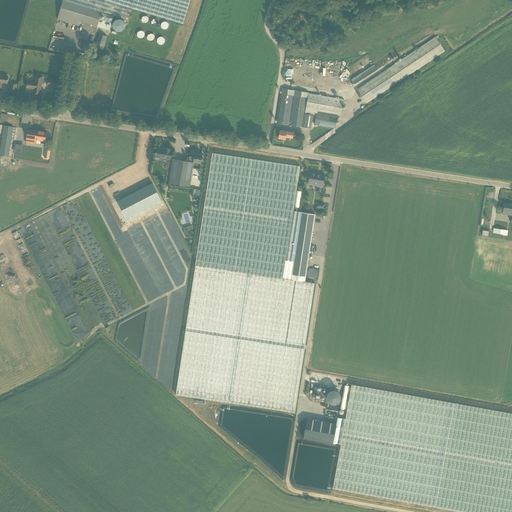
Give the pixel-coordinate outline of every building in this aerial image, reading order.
[(187,25),(194,0),(63,0),(63,2),(114,17),(129,24),(133,12),(186,27),(187,25)] [(110,32),(114,17),(63,2),(57,20),(110,32)] [(108,36),(100,33),(96,47),(104,49),(108,36)] [(365,99),(442,49),(435,37),(357,88),(365,99)] [(351,77),(355,83),(375,71),(371,65),(351,77)] [(24,82),(24,88),(31,89),(31,94),(40,95),(43,79),(33,78),(33,82),(24,82)] [(50,79),(50,86),(58,87),(58,83),(53,83),(53,79),(50,79)] [(280,85),(275,118),(310,123),(312,112),(318,113),(316,121),(333,124),(335,112),(339,112),(341,95),(280,85)] [(3,126),(0,150),(0,153),(16,156),(18,140),(10,139),(12,127),(3,126)] [(291,130),(276,129),(275,140),(282,140),(282,135),(291,136),(291,130)] [(45,133),(28,130),(25,145),(35,147),(36,141),(43,142),(45,133)] [(171,150),(169,150),(154,148),(152,159),(169,161),(171,150)] [(299,166),(209,152),(203,194),(173,395),(296,414),(315,283),(306,281),(291,279),(294,263),(301,211),(292,210),(299,166)] [(194,165),(173,162),(170,185),(191,187),(194,165)] [(326,177),(308,173),(305,189),(315,191),(316,188),(324,189),(326,177)] [(511,204),(501,203),(500,212),(511,213),(511,204)] [(301,211),(294,263),(291,279),(306,281),(316,213),(301,211)] [(480,223),(473,268),(482,269),(489,224),(480,223)] [(507,227),(494,225),(487,269),(500,271),(507,227)] [(37,369),(38,372),(51,366),(47,356),(43,358),(45,361),(42,363),(43,366),(37,369)] [(343,445),(336,490),(359,494),(372,412),(371,412),(371,410),(375,409),(386,406),(384,406),(388,405),(388,401),(389,405),(390,401),(388,401),(388,399),(391,398),(386,397),(388,397),(388,393),(394,392),(353,386),(348,420),(344,419),(340,445),(343,445)] [(309,419),(306,440),(340,445),(344,419),(339,418),(339,420),(335,420),(335,423),(309,419)]
